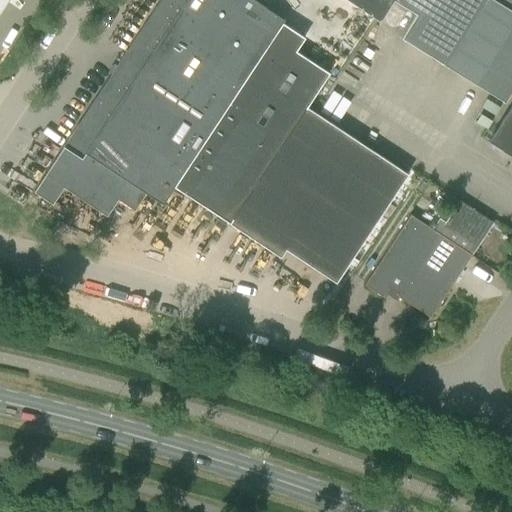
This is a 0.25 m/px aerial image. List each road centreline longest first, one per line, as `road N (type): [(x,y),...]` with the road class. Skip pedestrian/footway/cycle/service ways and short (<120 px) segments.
road 1 (unclassified): [(458,393),(0,249)]
road 2 (secondary): [(361,511),(0,402)]
road 3 (unclassified): [(4,120),(84,0)]
